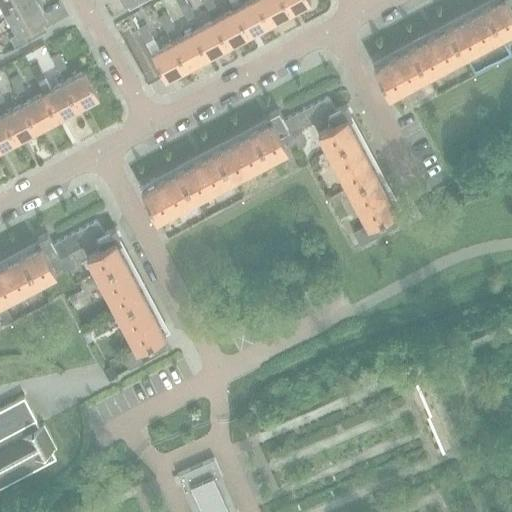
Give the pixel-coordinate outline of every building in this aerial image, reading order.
[(0,0),(0,1),(4,9),(19,0),(0,0)] [(19,0),(4,9),(16,31),(39,19),(45,16),(35,0),(19,0)] [(187,18),(195,14),(187,0),(179,4),(187,18)] [(268,23),(255,0),(248,0),(241,4),(239,0),(229,0),(234,8),(248,34),(268,23)] [(282,0),(255,0),(268,23),(289,12),(282,0)] [(282,0),(289,12),(310,1),(309,0),(282,0)] [(511,0),(490,0),(373,62),(388,91),(511,25),(511,0)] [(227,45),(248,34),(234,8),(213,19),(227,45)] [(167,29),(174,25),(167,11),(159,15),(167,29)] [(16,31),(8,36),(14,46),(45,29),(39,19),(16,31)] [(207,56),(227,45),(213,19),(193,30),(207,56)] [(145,41),(153,37),(145,23),(138,27),(145,41)] [(186,67),(207,56),(193,30),(173,41),(186,67)] [(173,41),(151,52),(165,78),(186,67),(173,41)] [(58,69),(65,65),(58,51),(50,55),(58,69)] [(37,80),(44,76),(37,62),(30,66),(37,80)] [(63,80),(77,106),(99,94),(84,68),(63,80)] [(16,91),(24,87),(16,73),(9,77),(16,91)] [(56,117),(77,106),(63,80),(42,90),(56,117)] [(36,128),(56,117),(42,90),(22,101),(36,128)] [(321,98),(328,112),(335,108),(328,94),(321,98)] [(313,102),(320,116),(328,112),(321,98),(313,102)] [(15,139),(36,128),(22,101),(1,112),(15,139)] [(306,106),(313,119),(320,116),(313,102),(306,106)] [(367,222),(375,218),(382,214),(390,210),(395,207),(346,113),(350,111),(346,102),(335,108),(328,112),(320,116),(313,119),(367,222)] [(306,123),(313,119),(306,106),(298,110),(306,123)] [(291,131),(284,118),(278,107),(268,113),(271,117),(140,186),(156,215),(296,141),(291,131)] [(298,127),(306,123),(298,110),(291,114),(298,127)] [(0,146),(15,139),(1,112),(0,112),(0,146)] [(291,131),(298,127),(291,114),(284,118),(291,131)] [(298,145),(305,141),(298,127),(291,131),(296,141),(298,145)] [(382,214),(389,227),(397,223),(390,210),(382,214)] [(375,218),(382,231),(389,227),(382,214),(375,218)] [(90,222),(97,235),(104,231),(97,218),(90,222)] [(374,235),(382,231),(375,218),(367,222),(374,235)] [(82,226),(89,239),(97,235),(90,222),(82,226)] [(367,239),(374,235),(367,222),(360,226),(367,239)] [(75,230),(82,243),(89,239),(82,226),(75,230)] [(82,243),(83,244),(136,345),(137,345),(144,341),(152,337),(159,333),(165,330),(116,237),(120,235),(115,226),(104,231),(97,235),(89,239),(82,243)] [(359,243),(367,239),(360,226),(352,230),(359,243)] [(74,247),(82,243),(75,230),(67,234),(74,247)] [(59,255),(52,242),(47,231),(36,236),(39,241),(0,261),(0,298),(48,273),(64,264),(59,255)] [(67,251),(74,247),(67,234),(60,238),(67,251)] [(59,255),(67,251),(60,238),(52,242),(59,255)] [(67,251),(59,255),(64,264),(67,269),(74,265),(67,251)] [(152,337),(159,351),(167,347),(159,333),(152,337)] [(144,341),(151,355),(159,351),(152,337),(144,341)] [(144,359),(151,355),(144,341),(137,345),(144,359)] [(136,363),(144,359),(137,345),(136,345),(129,349),(136,363)] [(129,367),(136,363),(129,349),(122,353),(129,367)] [(39,424),(35,417),(36,417),(24,394),(0,407),(0,486),(56,456),(51,447),(56,445),(44,421),(39,424)] [(193,511),(237,511),(213,456),(176,473),(193,511)]
